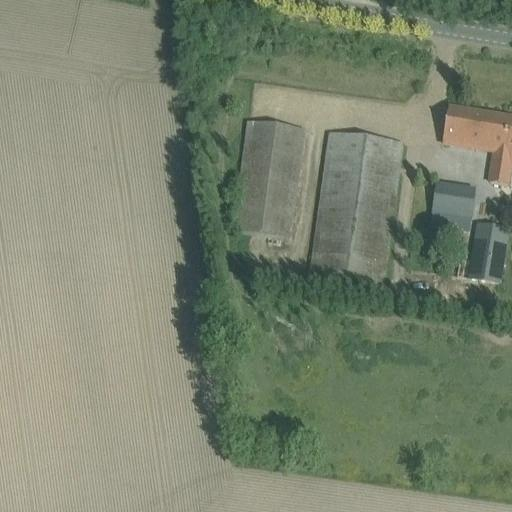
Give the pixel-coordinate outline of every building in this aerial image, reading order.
[(227,53),(235,62),(246,53),(237,44),(227,53)] [(218,77),(219,66),(205,64),(204,76),(218,77)] [(444,144),(443,147),(495,156),(490,186),(508,189),(511,164),(511,120),(449,110),(446,130),(444,144)] [(290,242),(302,153),(304,133),(248,125),(234,235),(290,242)] [(383,286),(399,166),(402,147),(331,137),(312,277),(383,286)] [(434,203),(430,230),(470,236),(478,191),(460,188),(458,206),(434,203)] [(500,286),(510,232),(477,226),(471,259),(454,256),(450,277),(500,286)]
